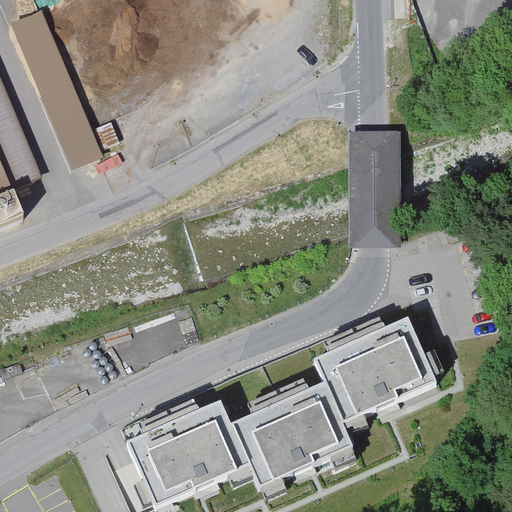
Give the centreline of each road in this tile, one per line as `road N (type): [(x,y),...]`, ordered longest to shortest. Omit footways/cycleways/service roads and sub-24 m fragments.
road 1 (residential): [(0,474),(117,405),(352,310),(381,260),(373,105)]
road 2 (residential): [(373,105),(0,245)]
